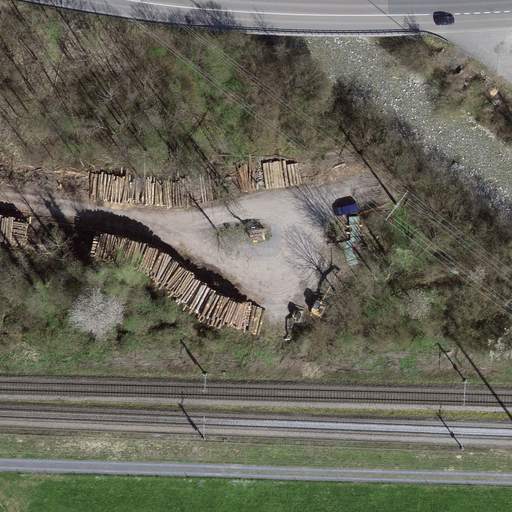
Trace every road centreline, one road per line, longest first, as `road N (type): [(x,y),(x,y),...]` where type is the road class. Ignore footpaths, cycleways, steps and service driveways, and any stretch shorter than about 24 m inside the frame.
road 1 (track): [(0,465),(511,484)]
road 2 (track): [(0,204),(179,228),(272,295),(295,203)]
road 3 (secondary): [(511,11),(324,16),(125,0)]
